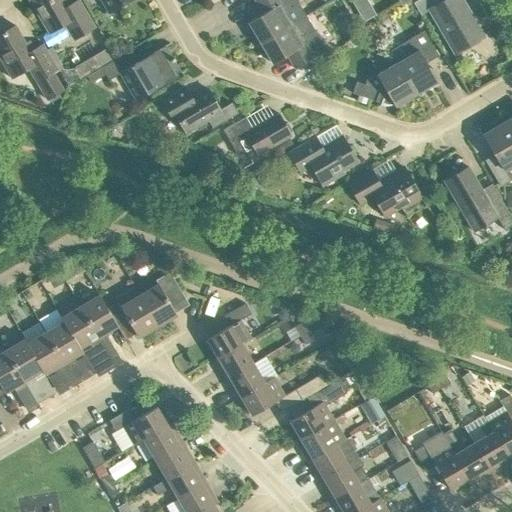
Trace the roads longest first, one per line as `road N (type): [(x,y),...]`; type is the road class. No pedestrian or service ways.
road 1 (residential): [(511,82),(416,137),(207,64),(164,0)]
road 2 (residential): [(151,359),(297,511)]
road 3 (residential): [(0,448),(151,359)]
